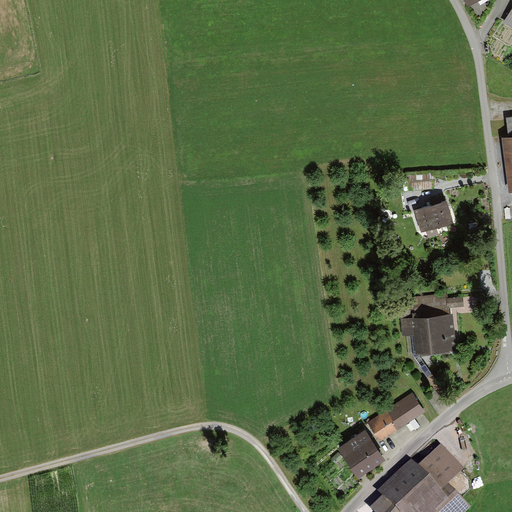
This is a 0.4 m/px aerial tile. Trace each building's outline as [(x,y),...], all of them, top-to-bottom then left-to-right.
[(511,3),(501,19),(511,25),(511,3)] [(510,134),(503,135),(510,190),(511,189),(511,117),(508,118),(510,134)] [(409,188),(432,189),(433,173),(410,172),(409,188)] [(414,209),(421,227),(449,218),(443,199),(437,201),(414,209)] [(415,353),(455,349),(454,333),(451,313),(402,318),(403,332),(412,331),(415,353)] [(413,392),(368,421),(380,440),(425,410),(413,392)] [(365,428),(338,446),(358,475),(371,465),(384,457),(365,428)] [(382,498),(371,508),(374,511),(469,511),(473,509),(450,484),(465,470),(442,446),(418,468),(412,461),(377,493),(382,498)]
